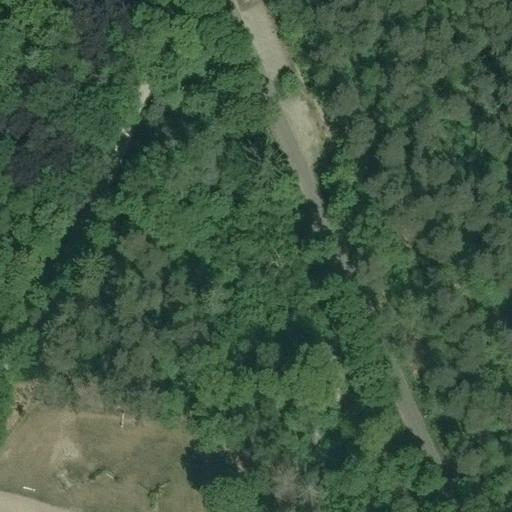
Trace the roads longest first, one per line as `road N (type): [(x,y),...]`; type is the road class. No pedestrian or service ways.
road 1 (unclassified): [(455,511),(225,0)]
road 2 (unclassified): [(0,373),(104,180),(178,0)]
